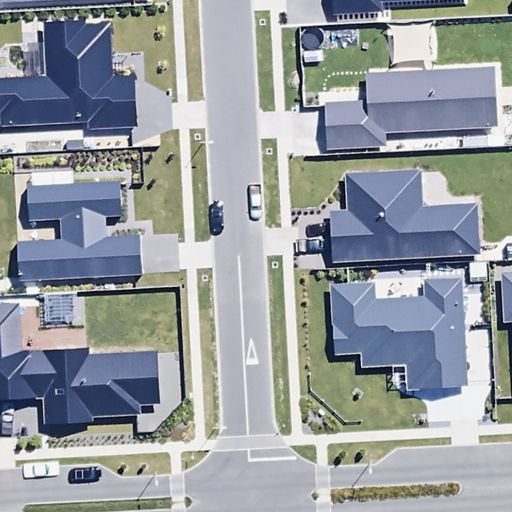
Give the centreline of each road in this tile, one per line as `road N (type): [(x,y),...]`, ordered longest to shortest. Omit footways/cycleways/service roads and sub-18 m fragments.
road 1 (residential): [(224,0),(249,481)]
road 2 (residential): [(249,481),(511,467)]
road 3 (residential): [(0,494),(249,481)]
